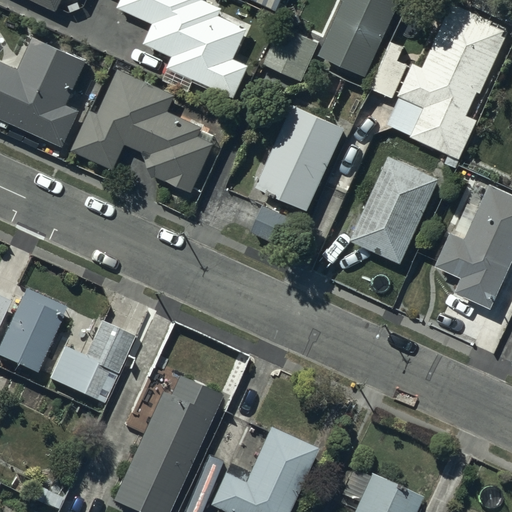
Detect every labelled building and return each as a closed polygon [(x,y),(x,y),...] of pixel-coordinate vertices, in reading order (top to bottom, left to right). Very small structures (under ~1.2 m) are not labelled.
[(28,0),(61,15),(67,0),(28,0)] [(126,0),(121,12),(157,28),(147,49),(176,62),(172,71),(197,83),(195,87),(218,97),(219,95),(238,103),(253,69),(239,62),(253,31),(222,18),(225,11),(207,3),(208,0),(126,0)] [(288,0),(259,0),(283,11),(288,0)] [(342,0),(342,2),(347,4),(322,59),(369,81),(405,0),(342,0)] [(497,20),(454,2),(425,69),(416,65),(389,129),(451,155),(446,166),(459,172),(511,50),(511,39),(507,37),(509,32),(494,26),(497,20)] [(302,76),(319,40),(287,25),(270,61),(302,76)] [(0,63),(0,119),(64,149),(81,113),(67,107),(87,64),(33,39),(18,71),(0,63)] [(408,49),(393,43),(373,90),(398,101),(411,67),(402,64),(408,49)] [(119,67),(99,112),(92,109),(71,154),(116,174),(129,147),(145,154),(156,180),(160,178),(195,194),(218,144),(204,137),(208,128),(175,113),(183,96),(119,67)] [(349,131),(297,107),(258,190),(310,215),(349,131)] [(444,182),(394,160),(356,245),(406,268),(444,182)] [(511,278),(511,193),(494,185),(469,241),(454,234),(439,269),(465,280),(457,297),(496,314),(511,278)] [(296,221),(265,207),(252,236),(283,251),(296,221)] [(26,283),(0,338),(0,349),(38,367),(68,302),(26,283)] [(0,290),(0,322),(13,297),(0,290)] [(106,398),(136,332),(102,316),(86,350),(64,341),(50,373),(106,398)] [(167,511),(221,389),(178,370),(174,378),(152,368),(128,424),(141,430),(112,496),(148,511),(167,511)] [(224,468),(209,500),(224,507),(222,510),(227,511),(234,511),(235,511),(283,511),(316,444),(269,422),(246,471),(239,468),(237,474),(224,468)] [(412,511),(422,492),(353,460),(339,491),(356,498),(349,511),(412,511)] [(187,489),(175,511),(192,511),(200,496),(187,489)]
